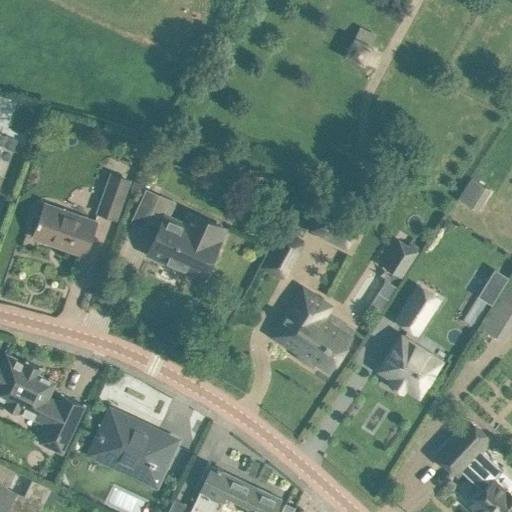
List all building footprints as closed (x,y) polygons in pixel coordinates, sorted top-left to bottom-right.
[(0,175),(3,176),(10,158),(18,138),(0,131),(0,175)] [(173,150),(170,160),(187,165),(185,170),(197,173),(201,157),(173,150)] [(115,217),(128,181),(111,175),(99,211),(115,217)] [(473,177),(460,199),(477,210),(490,188),(473,177)] [(134,182),(131,189),(143,194),(146,187),(134,182)] [(213,255),(226,226),(187,209),(182,220),(167,214),(174,199),(160,193),(147,221),(159,226),(147,252),(203,278),(213,255)] [(84,253),(95,222),(44,204),(37,224),(38,225),(35,235),(84,253)] [(358,225),(344,218),(332,240),(341,244),(346,234),(351,237),(358,225)] [(303,243),(282,232),(262,267),(283,279),(303,243)] [(399,274),(418,248),(409,242),(407,245),(398,239),(390,250),(382,262),(399,274)] [(507,272),(493,264),(477,292),(490,300),(507,272)] [(438,298),(418,285),(396,319),(416,332),(438,298)] [(330,370),(352,337),(323,318),(331,305),(303,287),(271,335),(298,352),(297,355),(314,366),(316,362),(330,370)] [(511,300),(501,294),(482,326),(497,336),(511,311),(511,300)] [(441,360),(415,343),(401,334),(378,370),(392,378),(389,383),(402,391),(405,387),(419,396),(441,360)] [(46,396),(53,381),(37,373),(40,366),(26,360),(25,363),(7,355),(1,368),(0,367),(0,395),(8,399),(5,406),(18,412),(20,409),(36,417),(37,415),(49,421),(40,441),(62,451),(84,404),(62,394),(58,402),(46,396)] [(158,476),(173,444),(173,443),(173,441),(172,440),(171,438),(170,437),(116,411),(114,411),(113,411),(111,411),(110,412),(109,413),(92,446),(92,449),(93,451),(94,453),(96,455),(98,456),(148,480),(151,481),(153,480),(155,479),(157,478),(158,476)] [(511,511),(511,492),(509,490),(507,492),(493,480),(503,469),(480,448),(490,437),(469,418),(435,455),(456,474),(460,469),(482,489),(469,503),(477,511),(511,511)] [(39,511),(52,487),(33,477),(24,496),(7,488),(16,469),(0,461),(0,511),(39,511)] [(274,511),(281,498),(221,469),(222,468),(217,466),(216,467),(212,465),(204,483),(189,511),(219,511),(228,495),(249,505),(246,511),(274,511)] [(175,498),(167,511),(181,511),(186,503),(175,498)]
